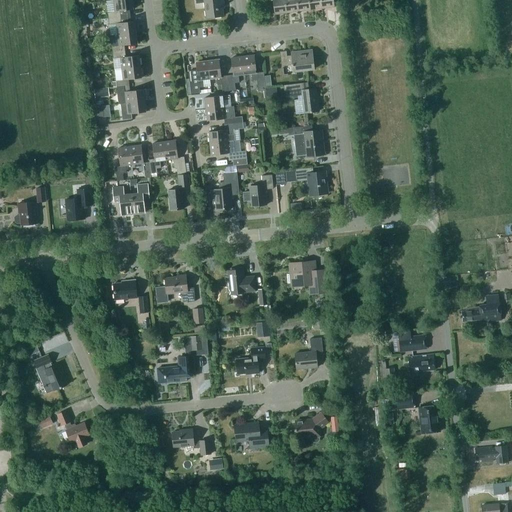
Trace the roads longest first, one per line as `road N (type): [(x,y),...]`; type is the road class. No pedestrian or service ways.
road 1 (residential): [(283,396),(132,413),(106,405),(39,256)]
road 2 (unclassified): [(39,256),(350,225)]
road 3 (residential): [(466,511),(433,218)]
road 4 (residential): [(244,36),(314,27),(331,38),(350,225)]
road 5 (track): [(133,496),(333,484),(346,494),(348,511)]
road 6 (track): [(1,486),(10,494),(133,496),(145,511)]
